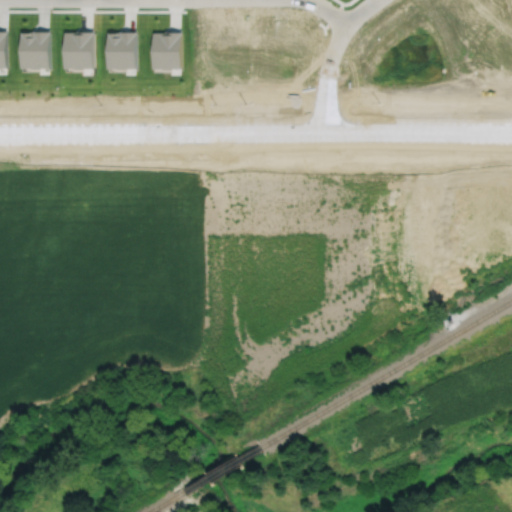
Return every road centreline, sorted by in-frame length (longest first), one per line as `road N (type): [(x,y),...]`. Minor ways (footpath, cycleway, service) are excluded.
road 1 (tertiary): [(511,131),(0,132)]
road 2 (residential): [(325,132),(332,51),(346,24),(374,0)]
